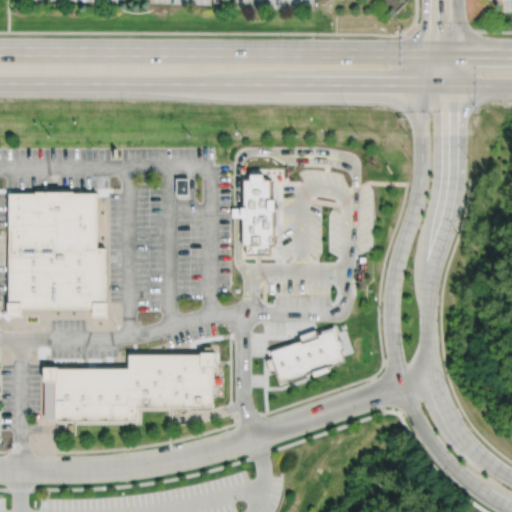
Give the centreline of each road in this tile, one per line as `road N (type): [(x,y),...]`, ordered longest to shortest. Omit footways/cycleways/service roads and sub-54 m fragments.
road 1 (primary): [(0,82),(511,85)]
road 2 (primary): [(511,53),(0,52)]
road 3 (residential): [(429,53),(419,186),(393,276),(392,342),(428,437),(465,479),(511,510)]
road 4 (residential): [(511,477),(460,432),(428,348),(428,290),(456,182),(457,53)]
road 5 (residential): [(0,470),(129,465),(195,453),(433,373)]
